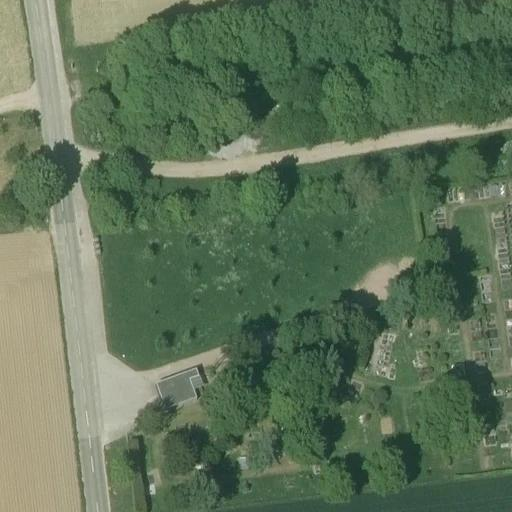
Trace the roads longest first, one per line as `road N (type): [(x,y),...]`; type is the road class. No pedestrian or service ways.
road 1 (track): [(511,53),(49,94),(0,109)]
road 2 (track): [(511,121),(202,169),(55,155)]
road 3 (tertiary): [(55,155),(101,511)]
